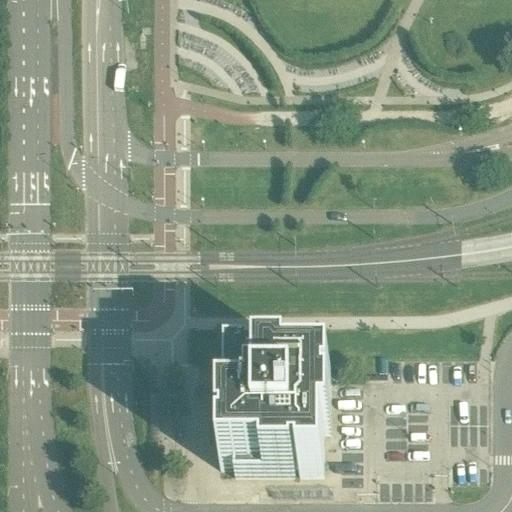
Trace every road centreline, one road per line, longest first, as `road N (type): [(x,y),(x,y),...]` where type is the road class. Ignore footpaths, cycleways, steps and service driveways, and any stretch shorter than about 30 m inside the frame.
road 1 (tertiary): [(34,0),(30,450)]
road 2 (unclassified): [(511,132),(417,159),(164,159),(110,132)]
road 3 (unclassified): [(110,198),(164,217),(394,219),(459,213),(511,196)]
road 4 (tertiary): [(64,0),(67,145),(83,178),(110,198)]
road 5 (tertiary): [(110,405),(110,198)]
road 6 (tertiary): [(110,132),(107,0)]
road 7 (tertiary): [(160,511),(134,484),(110,405)]
